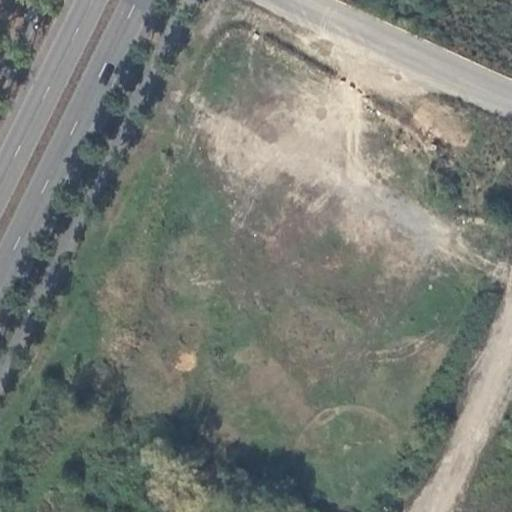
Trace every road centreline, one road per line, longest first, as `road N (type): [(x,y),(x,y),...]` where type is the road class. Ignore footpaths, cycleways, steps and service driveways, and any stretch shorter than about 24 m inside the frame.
road 1 (primary): [(0,278),(138,0)]
road 2 (residential): [(511,97),(303,0)]
road 3 (primary): [(86,0),(0,177)]
